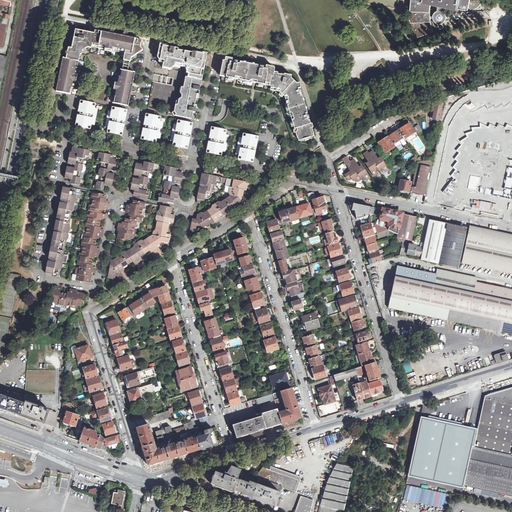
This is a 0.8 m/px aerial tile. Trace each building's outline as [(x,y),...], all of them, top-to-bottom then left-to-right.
[(459,18),(462,18),(462,15),(462,12),(487,11),(486,5),(485,0),(411,0),(412,0),(411,9),(411,16),(410,25),(411,39),(434,32),(433,29),(432,25),(431,21),(431,19),(434,18),(435,20),(436,22),(439,23),(440,29),(445,27),(443,23),(445,22),(446,21),(447,19),(451,19),(452,22),(453,24),(460,22),(460,20),(459,18)] [(9,15),(0,12),(0,17),(2,18),(0,24),(7,25),(8,19),(9,15)] [(141,52),(147,50),(144,46),(146,40),(98,30),(97,33),(80,29),(77,38),(76,38),(74,39),(72,48),(70,48),(68,49),(68,51),(69,52),(69,55),(67,55),(66,59),(63,58),(62,63),(66,63),(65,65),(65,66),(65,69),(64,72),(63,78),(63,79),(61,85),(61,87),(57,87),(56,91),(70,94),(71,91),(73,90),(74,84),(72,83),(73,81),(75,81),(76,82),(78,75),(76,74),(74,74),(75,71),(77,70),(78,64),(76,63),(77,61),(78,53),(80,54),(81,50),(88,45),(92,46),(94,47),(96,49),(111,52),(112,52),(112,50),(114,51),(115,53),(121,54),(122,52),(125,53),(125,54),(124,59),(123,60),(131,61),(131,57),(133,56),(132,55),(133,54),(139,51),(140,51),(141,52)] [(157,57),(159,60),(159,62),(163,63),(163,65),(173,67),(174,66),(174,65),(185,67),(187,71),(189,73),(188,77),(187,81),(185,82),(184,87),(182,95),(181,98),(179,99),(177,109),(175,108),(174,112),(176,114),(176,116),(190,119),(192,117),(193,112),(195,112),(196,108),(194,108),(195,105),(196,97),(197,94),(199,95),(203,76),(201,75),(202,69),(203,65),(205,65),(207,53),(200,52),(200,53),(192,52),(192,53),(185,51),(184,54),(181,54),(182,52),(178,51),(178,49),(167,46),(167,45),(160,44),(157,57)] [(92,46),(88,45),(81,50),(80,54),(82,54),(82,50),(84,50),(86,48),(88,47),(91,48),(92,46)] [(226,75),(226,77),(228,77),(232,78),(234,79),(235,76),(238,77),(241,78),(242,80),(243,80),(247,81),(249,82),(250,80),(251,80),(254,80),(257,81),(257,83),(259,84),(263,84),(265,85),(265,82),(269,83),(269,86),(273,86),(278,87),(278,88),(280,90),(279,91),(280,93),(283,95),(285,97),(286,97),(288,97),(287,98),(288,98),(288,101),(289,103),(288,105),(287,105),(288,107),(289,111),(290,113),(292,114),(293,116),(294,119),(292,120),(293,122),(294,127),(294,129),(297,128),(297,130),(296,132),(295,132),(297,138),(300,138),(302,139),(303,139),(304,139),(308,138),(310,137),(310,134),(314,133),(309,120),(308,120),(307,119),(306,116),(308,115),(307,111),(306,110),(305,110),(304,108),(305,108),(305,107),(305,106),(303,98),(302,97),(301,97),(298,98),(297,94),(300,94),(299,90),(298,88),(299,88),(298,83),(297,83),(291,78),(291,77),(281,75),(280,76),(277,76),(278,74),(274,73),(275,69),(275,68),(274,68),(274,67),(273,67),(266,65),(265,69),(263,69),(263,68),(260,67),(259,69),(256,69),(257,66),(256,65),(255,65),(254,65),(254,66),(252,65),(252,64),(246,63),(246,64),(245,64),(243,63),(243,62),(242,62),(241,62),(241,63),(240,66),(237,65),(238,62),(234,62),(234,63),(232,62),(233,59),(226,57),(222,74),(226,75)] [(57,87),(61,87),(61,85),(63,79),(63,78),(64,72),(65,69),(65,66),(65,65),(66,63),(62,63),(61,71),(59,71),(58,72),(57,73),(57,74),(58,76),(59,77),(57,87)] [(189,73),(187,71),(185,67),(174,65),(174,66),(183,68),(186,73),(189,73)] [(135,72),(118,69),(111,103),(128,106),(131,91),(134,92),(135,91),(136,90),(136,89),(135,88),(132,87),(135,72)] [(92,129),(92,125),(96,126),(99,108),(96,107),(97,103),(80,100),(78,111),(80,112),(80,114),(77,114),(75,126),(92,129)] [(441,122),(444,112),(441,111),(442,106),(435,104),(434,112),(432,111),(431,118),(433,119),(432,120),(441,122)] [(125,121),(128,110),(112,107),(111,111),(108,110),(105,127),(108,128),(107,132),(122,135),(125,125),(125,124),(123,124),(123,123),(123,122),(122,122),(122,120),(125,121)] [(146,113),(144,125),(147,125),(147,127),(146,127),(145,128),(143,128),(141,139),(156,142),(157,138),(160,139),(164,122),(160,121),(161,117),(146,113)] [(451,124),(443,161),(511,175),(511,137),(500,134),(503,122),(472,115),(469,127),(451,124)] [(463,117),(462,125),(468,127),(470,118),(463,117)] [(190,137),(189,137),(188,135),(187,135),(187,134),(191,134),(193,123),(178,120),(177,124),(174,124),(170,141),(174,141),(173,146),(188,149),(190,137)] [(405,137),(415,131),(410,123),(406,125),(405,124),(400,127),(400,126),(398,127),(405,137)] [(414,127),(417,133),(422,130),(418,125),(414,127)] [(212,127),(209,138),(213,139),(212,140),(211,140),(210,141),(209,141),(206,152),(222,156),(223,151),(226,152),(229,135),(226,134),(227,130),(212,127)] [(390,136),(395,144),(403,138),(398,130),(398,131),(394,133),(393,132),(391,129),(390,130),(392,133),(393,134),(390,135),(390,136)] [(256,151),(254,150),(253,149),(253,147),(256,148),(259,136),(243,133),(242,138),(239,137),(236,154),(239,155),(238,159),(253,162),(256,151)] [(378,143),(385,153),(395,146),(389,136),(378,143)] [(90,151),(83,149),(79,148),(78,153),(72,152),(70,152),(68,163),(75,165),(75,168),(67,166),(65,178),(72,179),(71,184),(79,185),(80,178),(79,177),(80,172),(81,172),(83,164),(82,164),(83,159),(84,159),(85,155),(89,156),(90,151)] [(367,166),(374,176),(377,174),(376,172),(379,171),(380,172),(383,170),(385,172),(388,169),(382,159),(379,161),(378,159),(373,151),(369,154),(368,152),(364,154),(369,162),(370,164),(367,166)] [(99,152),(98,158),(102,159),(101,163),(103,163),(102,168),(100,168),(99,176),(100,176),(99,181),(98,181),(96,189),(103,190),(105,184),(112,186),(115,174),(107,173),(108,169),(115,171),(117,161),(118,159),(114,159),(115,156),(116,156),(106,154),(99,152)] [(417,162),(411,192),(425,196),(433,159),(417,162)] [(351,171),(352,173),(349,175),(348,173),(345,175),(348,179),(349,180),(351,178),(353,180),(356,181),(360,178),(361,179),(362,180),(365,178),(366,180),(370,177),(368,175),(363,167),(360,169),(360,168),(354,160),(350,162),(347,165),(351,171)] [(155,164),(147,162),(144,162),(143,165),(136,163),(134,175),(141,176),(140,179),(133,178),(131,190),(134,190),(133,195),(136,195),(135,197),(144,199),(146,191),(144,190),(145,185),(147,186),(148,177),(147,177),(148,172),(150,172),(150,168),(154,169),(155,164)] [(179,169),(170,167),(165,166),(163,175),(168,176),(167,181),(166,181),(164,189),(166,189),(165,195),(160,194),(158,201),(173,204),(173,203),(174,200),(174,198),(178,199),(178,198),(180,187),(173,186),(173,183),(181,184),(183,173),(178,171),(179,169)] [(199,187),(196,203),(200,203),(201,200),(204,200),(205,198),(208,199),(211,197),(212,192),(213,192),(215,185),(217,185),(217,183),(223,184),(223,183),(224,178),(213,175),(202,173),(200,184),(207,186),(207,189),(199,187)] [(511,191),(435,175),(429,199),(509,216),(511,203),(511,191)] [(229,187),(228,193),(230,196),(225,200),(221,202),(218,202),(215,204),(212,206),(211,209),(208,211),(204,213),(202,213),(197,216),(199,218),(196,220),(193,219),(191,229),(195,230),(201,226),(203,229),(206,227),(210,225),(208,223),(210,222),(212,224),(219,219),(217,217),(219,216),(220,218),(227,214),(225,212),(227,211),(228,213),(235,209),(234,207),(236,205),(236,206),(239,205),(238,204),(245,199),(243,195),(241,195),(241,194),(243,194),(244,190),(246,190),(247,186),(248,185),(249,183),(244,182),(239,181),(239,182),(234,181),(234,180),(227,179),(227,178),(226,183),(225,186),(229,187)] [(400,180),(398,190),(409,192),(411,182),(400,180)] [(60,277),(61,270),(62,270),(65,254),(64,254),(67,241),(68,241),(71,226),(70,225),(73,211),(74,212),(77,196),(76,196),(78,189),(71,187),(70,188),(63,187),(60,199),(68,201),(67,204),(60,202),(57,214),(65,216),(64,218),(57,216),(54,229),(62,230),(61,233),(54,232),(51,244),(59,245),(58,247),(51,246),(48,258),(56,259),(55,263),(48,261),(45,273),(53,275),(53,276),(60,277)] [(93,192),(92,198),(93,198),(91,206),(90,205),(89,210),(90,211),(90,215),(88,215),(86,226),(87,226),(86,233),(84,233),(82,245),(84,245),(82,253),(80,252),(78,264),(80,264),(79,268),(77,267),(76,273),(78,274),(76,280),(81,281),(81,280),(83,281),(91,283),(91,282),(93,282),(94,277),(96,268),(91,267),(93,256),(98,256),(99,249),(95,248),(97,237),(102,237),(103,230),(98,229),(101,217),(106,218),(106,214),(101,213),(103,208),(107,209),(109,201),(104,200),(105,195),(93,192)] [(316,213),(327,209),(326,206),(328,205),(327,201),(324,202),(323,197),(320,198),(317,199),(312,200),(314,207),(316,212),(316,213)] [(145,209),(146,203),(133,200),(132,206),(127,205),(126,213),(131,214),(129,219),(125,218),(123,224),(119,223),(118,231),(120,231),(120,233),(119,233),(118,238),(125,239),(125,238),(130,239),(131,235),(134,236),(136,230),(135,230),(135,227),(136,227),(138,221),(143,222),(143,216),(142,216),(144,208),(145,209)] [(300,218),(312,214),(309,203),(303,205),(297,207),(300,218)] [(353,203),(352,211),(355,212),(357,220),(368,216),(369,214),(370,214),(368,224),(370,223),(371,223),(372,223),(375,208),(353,203)] [(161,206),(160,209),(158,212),(156,219),(158,221),(156,229),(154,231),(153,235),(145,241),(141,240),(135,244),(134,247),(127,252),(124,251),(118,255),(117,258),(111,262),(111,265),(112,267),(112,268),(110,268),(108,277),(113,278),(118,275),(122,281),(129,277),(124,269),(122,266),(132,260),(134,263),(134,262),(139,270),(146,266),(141,258),(139,255),(149,249),(151,252),(151,251),(156,259),(163,255),(158,247),(156,244),(161,241),(169,242),(170,235),(165,233),(166,232),(167,232),(169,224),(168,224),(168,222),(173,223),(174,215),(169,214),(170,212),(171,212),(171,211),(172,208),(161,206)] [(290,221),(299,218),(295,208),(292,209),(292,207),(288,208),(289,210),(287,210),(290,221)] [(287,209),(282,210),(282,212),(279,213),(282,223),(290,221),(287,210),(287,209)] [(411,243),(417,217),(383,210),(381,221),(377,220),(376,225),(388,231),(397,235),(397,237),(398,240),(402,241),(409,243),(411,243)] [(280,230),(277,219),(267,222),(270,233),(280,230)] [(322,222),(325,232),(332,230),(332,229),(333,229),(332,224),(333,224),(331,219),(322,222)] [(421,257),(421,260),(458,268),(467,228),(466,228),(429,220),(424,246),(421,257)] [(371,223),(370,223),(370,224),(361,227),(360,227),(361,231),(362,231),(364,238),(370,236),(373,236),(377,235),(388,231),(376,225),(371,223)] [(511,234),(470,226),(469,228),(462,263),(511,273),(511,234)] [(283,239),(280,231),(270,235),(273,242),(283,239)] [(332,232),(326,234),(329,245),(338,242),(339,242),(338,238),(337,238),(337,237),(334,238),(333,236),(332,233),(332,232)] [(236,248),(246,245),(245,239),(246,238),(245,236),(240,237),(241,238),(234,241),(236,248)] [(367,246),(376,244),(373,236),(370,236),(364,238),(363,238),(364,242),(363,242),(363,243),(366,243),(367,246)] [(283,241),(273,244),(272,244),(273,248),(275,248),(276,252),(286,249),(283,241)] [(409,243),(402,241),(400,253),(406,254),(409,243)] [(341,247),(340,243),(328,246),(332,257),(342,254),(342,253),(343,252),(342,249),(341,250),(340,247),(341,247)] [(409,243),(406,254),(407,254),(415,256),(417,244),(411,243),(409,243)] [(376,252),(375,250),(378,249),(376,244),(367,246),(368,249),(366,250),(366,251),(367,251),(368,254),(376,252)] [(417,244),(415,256),(421,257),(424,246),(417,244)] [(236,248),(238,255),(250,251),(249,248),(247,249),(246,245),(236,248)] [(226,263),(234,260),(231,250),(225,251),(224,248),(222,249),(223,252),(222,252),(226,263)] [(225,273),(228,272),(226,263),(222,252),(220,249),(219,250),(219,251),(220,253),(215,254),(214,255),(218,267),(222,266),(225,273)] [(284,258),(284,259),(285,259),(285,258),(288,257),(286,249),(276,252),(277,256),(276,256),(277,260),(278,260),(284,258)] [(379,251),(369,254),(371,258),(368,259),(368,261),(371,260),(372,263),(381,260),(379,252),(379,251)] [(239,258),(242,266),(253,263),(252,259),(251,260),(250,255),(239,258)] [(342,255),(331,258),(333,262),(334,267),(345,263),(342,255)] [(204,272),(216,268),(213,258),(212,258),(211,257),(203,260),(203,261),(201,262),(204,272)] [(289,270),(288,266),(286,267),(286,265),(287,264),(286,261),(285,262),(284,260),(279,261),(278,262),(279,266),(278,266),(279,269),(281,268),(282,272),(289,270)] [(203,270),(200,262),(197,263),(187,266),(193,283),(202,280),(199,271),(203,270)] [(243,281),(254,278),(253,274),(256,272),(255,268),(254,268),(252,264),(245,267),(245,266),(239,268),(238,268),(240,275),(241,275),(243,281)] [(388,308),(511,334),(511,290),(476,282),(477,277),(437,269),(436,274),(397,266),(388,308)] [(336,271),(339,280),(338,280),(339,282),(350,279),(347,270),(346,268),(336,271)] [(286,284),(301,279),(298,269),(283,274),(286,284)] [(245,281),(248,290),(253,288),(254,291),(260,289),(259,287),(257,278),(245,281)] [(207,283),(206,280),(193,283),(196,292),(205,289),(203,285),(207,283)] [(340,285),(342,291),(343,296),(354,293),(354,292),(355,292),(354,288),(353,283),(351,283),(350,281),(340,285)] [(292,301),(305,297),(304,292),(299,294),(296,282),(284,286),(287,293),(288,292),(290,296),(291,295),(292,301)] [(149,283),(145,286),(146,286),(153,298),(158,296),(171,292),(170,290),(168,291),(168,290),(169,290),(168,287),(167,287),(166,286),(153,290),(149,283)] [(77,305),(81,306),(82,300),(83,300),(84,294),(79,293),(79,294),(77,293),(78,291),(70,289),(69,294),(58,292),(59,287),(55,286),(51,306),(55,307),(54,310),(65,312),(67,305),(70,306),(70,307),(77,308),(77,305)] [(211,288),(196,293),(198,299),(197,300),(198,303),(199,303),(199,304),(214,299),(211,288)] [(161,303),(171,300),(169,295),(171,294),(171,292),(158,296),(161,303)] [(262,309),(261,306),(266,304),(265,299),(263,294),(262,294),(261,292),(250,296),(254,308),(253,308),(254,312),(262,309)] [(145,309),(156,303),(150,293),(140,300),(145,309)] [(355,295),(325,304),(328,316),(358,307),(355,295)] [(304,298),(291,302),(293,307),(292,307),(291,308),(292,311),(294,310),(295,313),(304,310),(302,306),(304,306),(303,304),(306,303),(304,298)] [(132,316),(135,314),(136,315),(145,309),(140,300),(127,308),(132,316)] [(171,301),(161,304),(165,316),(174,313),(174,312),(176,311),(172,301),(171,301)] [(209,302),(200,305),(201,311),(202,311),(202,312),(203,312),(205,316),(206,315),(206,316),(213,314),(209,302)] [(359,307),(348,311),(351,322),(362,319),(362,317),(363,317),(362,314),(362,313),(362,312),(360,312),(359,308),(359,307)] [(137,323),(132,316),(127,308),(118,314),(127,328),(134,323),(135,324),(137,323)] [(256,312),(260,324),(270,320),(269,316),(270,316),(268,310),(267,310),(266,308),(256,312)] [(302,317),(304,324),(306,323),(313,321),(317,320),(315,314),(302,317)] [(165,319),(168,328),(178,324),(177,322),(179,322),(178,319),(177,315),(165,319)] [(207,330),(218,327),(215,319),(211,320),(205,322),(206,325),(204,325),(204,326),(202,326),(202,328),(203,327),(206,327),(207,330)] [(118,320),(107,323),(110,335),(121,331),(118,320)] [(317,320),(313,321),(306,323),(308,330),(319,326),(317,320)] [(351,323),(351,325),(352,328),(353,328),(355,334),(363,332),(362,328),(364,327),(362,320),(351,323)] [(270,323),(260,326),(264,338),(272,335),(274,334),(274,333),(275,333),(274,330),(273,327),(272,327),(270,323)] [(178,326),(167,329),(172,341),(182,337),(182,336),(183,336),(182,332),(180,333),(178,326)] [(207,330),(208,332),(207,333),(206,333),(207,333),(207,336),(209,336),(210,339),(214,338),(214,339),(221,337),(218,327),(207,330)] [(355,337),(356,341),(357,341),(358,343),(368,339),(366,332),(355,335),(356,337),(355,337)] [(109,337),(112,345),(123,342),(120,333),(109,337)] [(308,345),(315,342),(314,340),(316,339),(316,338),(315,338),(314,336),(317,335),(317,334),(302,338),(304,344),(305,345),(306,345),(308,345)] [(215,354),(226,351),(221,337),(211,341),(212,345),(211,345),(210,345),(211,349),(212,349),(213,349),(215,354)] [(264,341),(268,355),(274,353),(274,352),(278,351),(278,349),(279,349),(275,337),(264,341)] [(173,342),(176,354),(186,351),(185,349),(187,349),(186,345),(185,343),(186,343),(184,338),(173,342)] [(359,354),(370,351),(372,350),(371,349),(374,348),(374,346),(371,347),(369,342),(356,346),(357,348),(355,348),(356,352),(358,351),(359,354)] [(123,349),(127,348),(125,343),(114,346),(115,350),(113,350),(114,353),(116,352),(117,356),(123,355),(122,352),(124,352),(123,349)] [(75,349),(77,356),(79,362),(93,357),(91,351),(92,351),(90,345),(89,345),(75,349)] [(306,349),(308,356),(311,355),(311,356),(318,353),(318,351),(319,351),(317,345),(306,349)] [(177,355),(180,366),(190,363),(190,362),(191,361),(190,358),(188,351),(177,355)] [(375,362),(374,358),(372,359),(370,351),(359,354),(360,358),(358,359),(359,362),(360,361),(362,366),(363,366),(364,366),(375,362)] [(218,370),(230,367),(226,352),(215,355),(216,357),(217,360),(218,360),(220,366),(217,367),(218,370)] [(492,365),(508,360),(506,352),(494,355),(496,360),(491,361),(492,365)] [(128,355),(116,359),(117,364),(119,364),(121,371),(132,367),(128,355)] [(321,364),(321,363),(321,362),(322,361),(320,356),(309,359),(311,365),(311,367),(314,366),(321,364)] [(402,362),(405,373),(412,371),(409,360),(402,362)] [(380,378),(378,371),(380,371),(379,368),(378,369),(376,362),(375,362),(364,366),(369,381),(380,378)] [(83,368),(86,379),(98,375),(95,364),(83,368)] [(197,376),(194,366),(191,367),(176,371),(177,372),(175,373),(177,378),(176,378),(177,382),(196,376),(197,376)] [(315,380),(327,376),(323,366),(312,369),(315,380)] [(364,398),(371,396),(371,394),(368,384),(366,377),(362,378),(361,375),(359,376),(359,375),(365,373),(363,366),(362,366),(355,369),(358,379),(360,383),(364,398)] [(124,376),(126,384),(128,383),(129,387),(139,384),(138,381),(158,375),(156,367),(124,376)] [(230,380),(231,380),(230,379),(234,378),(230,368),(220,371),(223,380),(223,381),(229,379),(230,380)] [(335,380),(345,377),(346,377),(354,375),(356,380),(358,379),(355,369),(334,375),(335,380)] [(64,387),(65,372),(65,371),(26,370),(26,379),(25,394),(59,395),(59,386),(64,387)] [(270,377),(273,388),(289,384),(285,372),(270,377)] [(86,380),(87,381),(84,382),(84,383),(87,382),(88,384),(85,385),(86,391),(89,390),(90,392),(102,389),(98,376),(86,380)] [(197,376),(196,376),(177,382),(178,385),(179,385),(181,391),(182,391),(197,386),(199,385),(197,376)] [(224,382),(226,389),(225,389),(224,389),(225,392),(226,394),(227,393),(237,390),(234,379),(224,382)] [(371,394),(377,392),(377,394),(383,392),(379,381),(368,384),(371,394)] [(154,390),(155,392),(161,390),(160,389),(158,382),(152,384),(154,390)] [(357,400),(364,398),(360,383),(353,385),(357,400)] [(138,388),(128,392),(129,397),(128,397),(129,404),(141,400),(140,395),(154,390),(152,384),(138,388)] [(318,389),(320,394),(322,393),(325,404),(335,401),(331,385),(318,389)] [(511,387),(485,396),(478,429),(474,447),(473,446),(464,486),(511,496),(511,387)] [(292,388),(272,394),(274,400),(277,409),(282,424),(301,418),(292,388)] [(188,394),(192,405),(203,402),(202,397),(203,397),(200,390),(188,394)] [(0,407),(21,415),(25,403),(19,401),(19,399),(18,398),(19,393),(11,391),(9,398),(0,394),(0,407)] [(228,394),(230,402),(228,402),(229,405),(230,406),(230,407),(241,403),(237,391),(228,394)] [(106,401),(105,397),(103,393),(93,396),(97,408),(107,405),(107,404),(108,403),(107,400),(106,401)] [(272,394),(257,399),(259,405),(274,400),(272,394)] [(21,415),(56,427),(58,413),(26,401),(25,403),(21,415)] [(203,404),(193,407),(196,419),(208,415),(206,409),(204,409),(203,404)] [(97,411),(101,422),(112,419),(111,418),(112,418),(109,407),(97,411)] [(282,424),(277,409),(269,412),(268,409),(265,410),(266,412),(261,414),(262,416),(266,428),(266,429),(281,424),(282,424)] [(169,410),(137,420),(139,427),(149,424),(171,417),(169,410)] [(64,421),(68,423),(68,424),(75,427),(75,425),(76,425),(79,415),(67,411),(64,421)] [(207,416),(200,418),(204,429),(204,428),(205,431),(203,432),(202,427),(194,429),(195,433),(196,434),(196,437),(197,438),(200,449),(218,444),(213,428),(211,428),(211,426),(210,426),(207,416)] [(233,425),(237,438),(259,431),(259,430),(266,428),(262,416),(250,420),(249,417),(245,419),(246,420),(245,420),(245,421),(233,425)] [(457,484),(464,486),(473,446),(474,447),(478,429),(421,416),(408,476),(457,487),(457,484)] [(80,439),(79,441),(96,447),(100,435),(87,421),(80,439)] [(113,425),(112,422),(103,424),(106,435),(116,432),(115,431),(116,431),(115,427),(114,427),(113,425)] [(184,424),(185,427),(187,433),(190,432),(192,431),(195,433),(194,429),(192,422),(184,424)] [(154,443),(149,424),(139,427),(137,427),(142,446),(154,443)] [(171,426),(165,428),(168,439),(174,437),(172,431),(171,426)] [(172,431),(174,437),(183,434),(187,433),(185,427),(172,431)] [(162,428),(162,430),(161,430),(163,436),(158,438),(159,441),(168,439),(165,428),(162,428)] [(200,449),(197,438),(194,439),(193,437),(192,437),(190,432),(187,433),(183,434),(185,441),(188,453),(200,449)] [(108,445),(110,445),(110,446),(115,445),(115,443),(118,442),(119,448),(124,447),(120,434),(116,435),(116,436),(104,439),(106,446),(108,445)] [(100,435),(96,447),(107,451),(108,448),(108,445),(106,446),(104,439),(100,435)] [(328,436),(311,441),(313,445),(316,444),(317,447),(330,442),(328,436)] [(142,446),(148,465),(149,465),(188,453),(185,441),(156,449),(154,443),(142,446)] [(279,468),(306,456),(301,445),(301,444),(294,447),(289,450),(283,453),(279,456),(273,459),(270,462),(267,464),(279,468)] [(254,465),(260,459),(259,457),(256,458),(254,459),(250,460),(251,463),(254,465)] [(23,464),(0,460),(0,469),(21,473),(23,464)] [(354,465),(338,462),(328,480),(320,504),(320,505),(345,509),(354,465)] [(211,484),(233,491),(234,489),(237,484),(238,485),(238,484),(241,481),(241,480),(239,480),(238,479),(241,469),(232,466),(227,473),(225,473),(225,474),(215,471),(211,484)] [(282,486),(295,491),(299,480),(262,468),(254,477),(262,480),(282,486)] [(238,491),(242,492),(245,487),(248,483),(245,482),(241,480),(241,481),(238,484),(238,485),(237,484),(234,489),(238,491)] [(252,497),(257,484),(249,481),(249,483),(248,483),(245,487),(242,492),(242,494),(252,497)] [(252,497),(275,505),(280,492),(257,484),(252,497)] [(118,490),(117,493),(114,492),(112,504),(122,506),(125,491),(118,490)] [(444,501),(444,493),(430,492),(429,501),(444,501)] [(309,511),(313,501),(300,497),(294,511),(309,511)]
